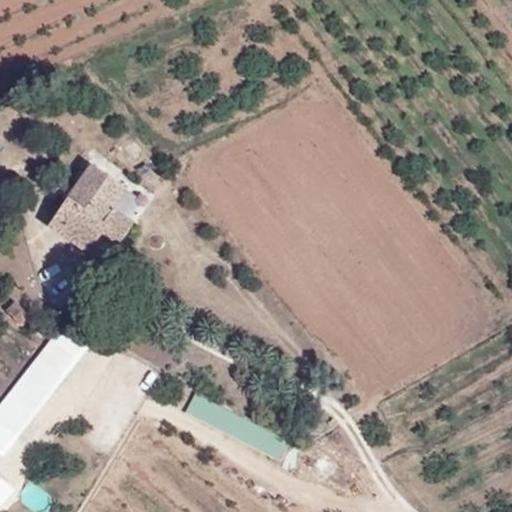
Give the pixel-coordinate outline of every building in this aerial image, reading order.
[(94,245),(91,249),(106,259),(133,223),(111,207),(126,187),(94,164),(55,218),(94,245)] [(89,252),(91,249),(94,245),(55,218),(50,224),(89,252)] [(16,302),(7,312),(21,327),(31,318),(16,302)] [(198,393),(189,413),(284,460),(294,440),(198,393)] [(0,432),(0,457),(1,459),(19,444),(6,428),(0,432)] [(19,444),(1,459),(9,470),(27,454),(19,444)] [(0,511),(19,490),(0,474),(0,511)]
